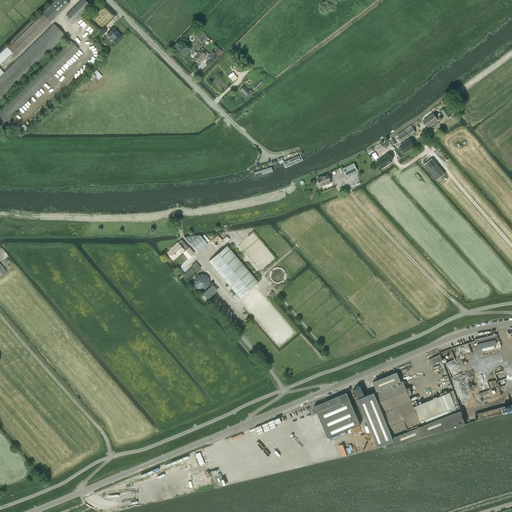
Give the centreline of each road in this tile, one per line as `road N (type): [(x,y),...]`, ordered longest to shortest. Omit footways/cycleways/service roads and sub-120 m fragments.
road 1 (track): [(0,180),(223,171),(259,162)]
road 2 (tertiary): [(33,511),(247,423)]
road 3 (unclassified): [(267,159),(108,0)]
road 4 (tertiary): [(331,388),(461,334),(511,323)]
